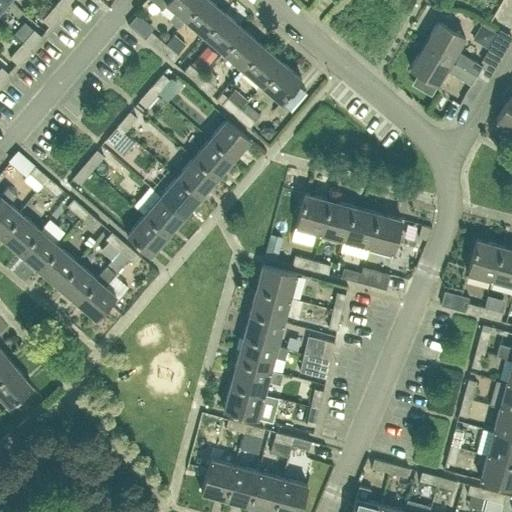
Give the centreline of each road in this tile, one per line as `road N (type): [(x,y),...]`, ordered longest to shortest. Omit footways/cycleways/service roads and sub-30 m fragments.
road 1 (residential): [(329,511),(444,226),(443,156)]
road 2 (residential): [(443,156),(267,0)]
road 3 (residential): [(0,146),(129,0)]
road 4 (residential): [(443,156),(511,55)]
